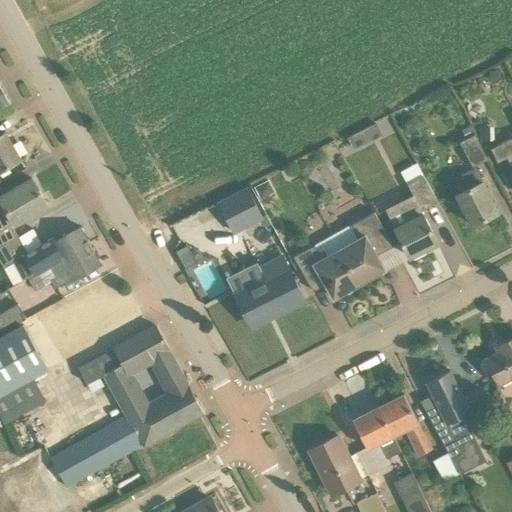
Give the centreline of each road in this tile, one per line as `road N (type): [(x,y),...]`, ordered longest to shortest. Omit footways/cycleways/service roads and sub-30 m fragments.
road 1 (unclassified): [(236,412),(0,0)]
road 2 (residential): [(236,412),(511,270)]
road 3 (unclassified): [(126,511),(252,442)]
